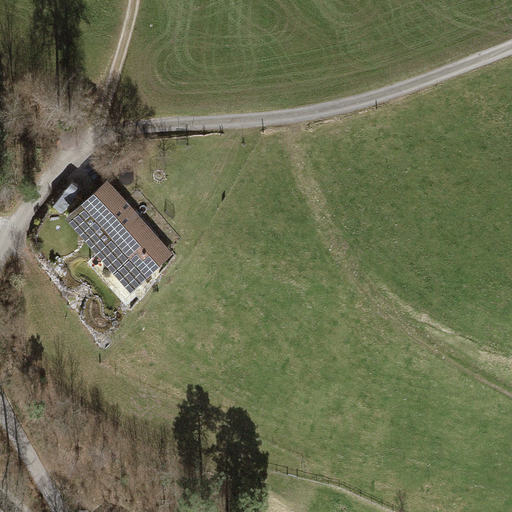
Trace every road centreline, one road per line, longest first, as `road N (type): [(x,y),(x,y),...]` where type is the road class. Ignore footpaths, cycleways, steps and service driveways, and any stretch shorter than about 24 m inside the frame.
road 1 (unclassified): [(511,47),(376,98),(84,143),(0,256)]
road 2 (track): [(84,143),(110,93),(134,0)]
road 3 (unclassified): [(0,403),(61,511)]
